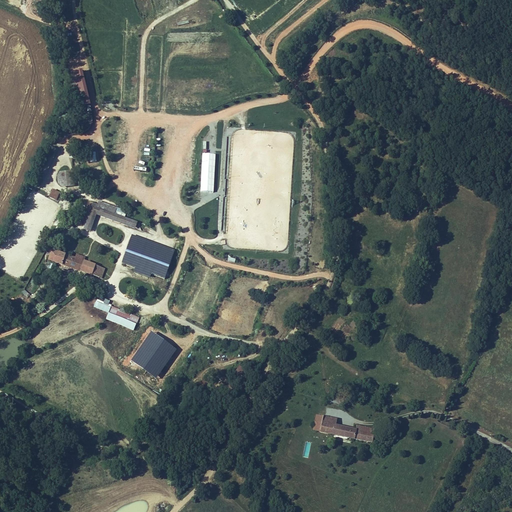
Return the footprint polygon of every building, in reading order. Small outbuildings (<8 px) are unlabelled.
[(290,23),(295,29),(303,23),(298,17),(290,23)] [(90,105),(81,71),(71,73),(79,108),(90,105)] [(48,167),(57,149),(52,147),(44,164),(48,167)] [(86,153),(87,163),(96,162),(95,151),(86,153)] [(213,192),(215,155),(201,154),(200,192),(213,192)] [(70,171),(57,172),(58,187),(71,187),(70,171)] [(51,189),(48,198),(57,201),(60,192),(51,189)] [(83,235),(89,237),(94,217),(137,230),(138,225),(123,220),(124,215),(96,207),(95,209),(86,206),(82,221),(83,221),(81,226),(85,227),(83,235)] [(94,217),(89,237),(91,237),(96,221),(136,233),(137,230),(94,217)] [(132,241),(123,269),(137,274),(137,277),(152,282),(153,279),(168,284),(176,255),(132,241)] [(61,263),(60,272),(66,274),(101,285),(105,274),(86,267),(67,261),(61,259),(61,263)] [(60,272),(61,263),(53,260),(50,273),(59,275),(60,272)] [(112,308),(108,307),(107,310),(100,307),(98,314),(111,320),(110,324),(138,335),(142,323),(130,318),(130,315),(126,314),(124,316),(111,311),(112,308)] [(142,353),(149,357),(151,352),(144,348),(142,353)] [(235,375),(245,377),(246,368),(236,366),(235,375)] [(335,397),(333,403),(346,406),(348,401),(335,397)] [(315,432),(322,434),(370,443),(371,435),(369,434),(369,431),(370,428),(358,426),(356,431),(337,427),(338,422),(318,417),(315,432)]
